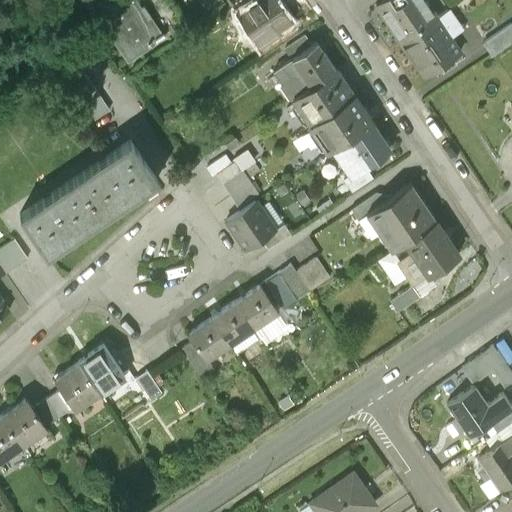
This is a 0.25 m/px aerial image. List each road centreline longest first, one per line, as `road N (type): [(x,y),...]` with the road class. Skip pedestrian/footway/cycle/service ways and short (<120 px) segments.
road 1 (residential): [(511,267),(326,0)]
road 2 (residential): [(96,277),(181,204),(235,275),(164,321)]
road 3 (secondary): [(372,390),(188,511)]
road 4 (secondary): [(511,291),(372,390)]
road 5 (residential): [(372,390),(450,511)]
road 6 (residential): [(0,363),(96,277)]
